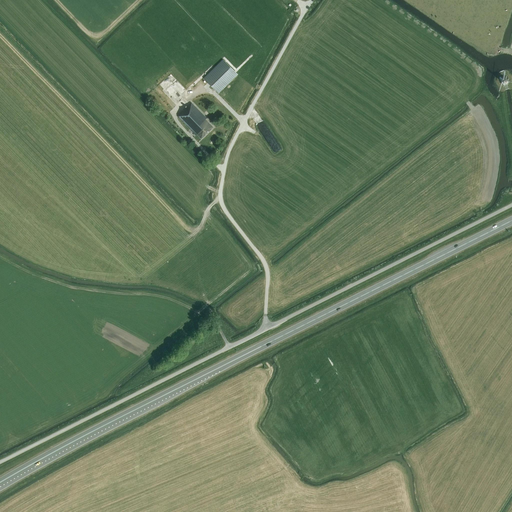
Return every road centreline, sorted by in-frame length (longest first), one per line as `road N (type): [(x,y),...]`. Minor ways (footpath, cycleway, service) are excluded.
road 1 (trunk): [(0,482),(511,219)]
road 2 (unclassified): [(0,462),(511,205)]
